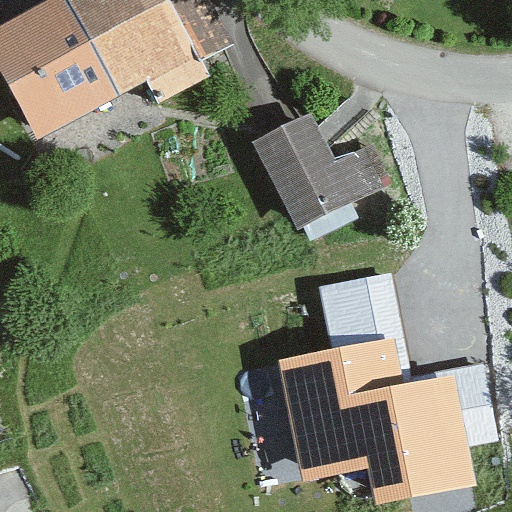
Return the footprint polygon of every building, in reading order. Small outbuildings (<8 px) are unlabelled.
[(155,0),(61,0),(0,30),(0,77),(27,131),(182,54),(155,0)] [(308,117),(258,138),(293,223),(391,183),(376,147),(329,167),(308,117)] [(402,387),(414,384),(393,275),(321,288),(333,351),(393,339),(402,387)] [(333,351),(277,362),(302,485),(368,472),(375,507),(475,488),(467,446),(453,376),(437,380),(414,384),(402,387),(393,339),(333,351)] [(435,370),(437,380),(453,376),(467,446),(500,440),(485,361),(435,370)]
